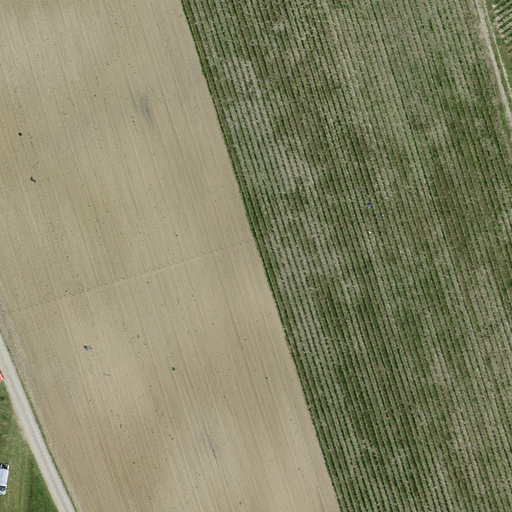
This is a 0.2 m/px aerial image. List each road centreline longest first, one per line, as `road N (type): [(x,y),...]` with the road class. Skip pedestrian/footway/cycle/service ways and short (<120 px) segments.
road 1 (track): [(0,354),(69,511)]
road 2 (track): [(477,0),(511,130)]
